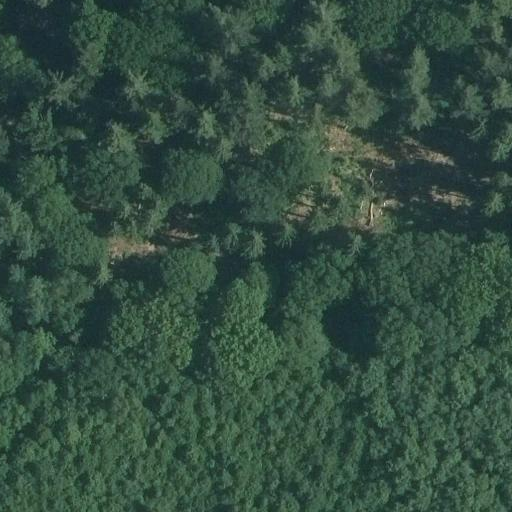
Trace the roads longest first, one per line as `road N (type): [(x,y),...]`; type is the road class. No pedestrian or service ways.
road 1 (track): [(0,59),(55,359)]
road 2 (track): [(0,57),(280,0)]
